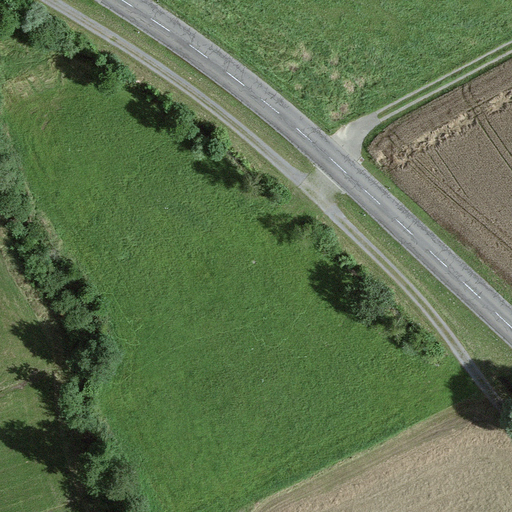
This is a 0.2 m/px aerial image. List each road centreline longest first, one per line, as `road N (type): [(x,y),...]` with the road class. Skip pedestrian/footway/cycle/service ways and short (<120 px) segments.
road 1 (secondary): [(113,0),(330,157),(511,331)]
road 2 (track): [(313,193),(191,98),(39,0)]
road 3 (track): [(511,423),(440,325),(313,193)]
road 4 (track): [(511,46),(372,120),(330,157),(313,193)]
